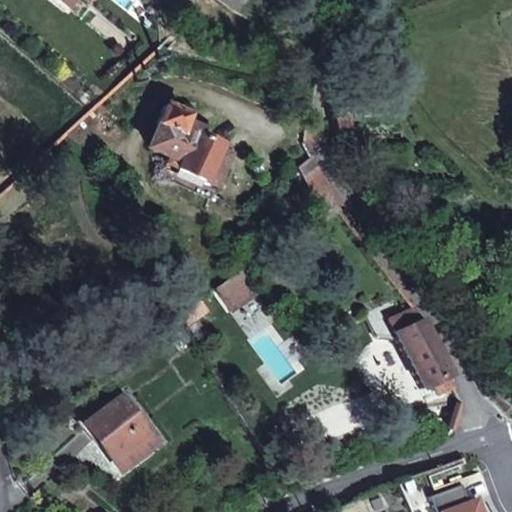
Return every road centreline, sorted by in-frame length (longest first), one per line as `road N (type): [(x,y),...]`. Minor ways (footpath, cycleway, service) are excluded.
road 1 (residential): [(334,0),(327,115),(378,234),(491,439)]
road 2 (unclassified): [(491,439),(306,511)]
